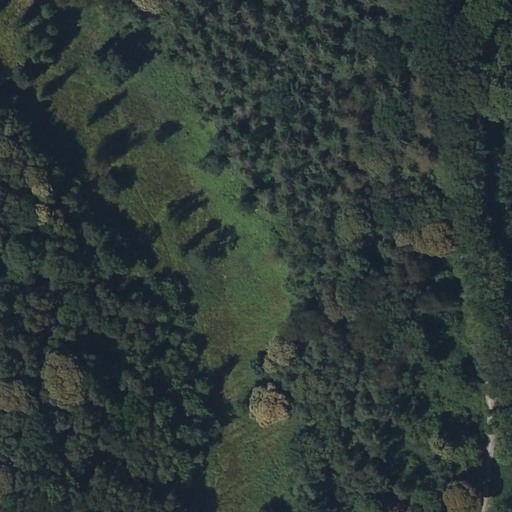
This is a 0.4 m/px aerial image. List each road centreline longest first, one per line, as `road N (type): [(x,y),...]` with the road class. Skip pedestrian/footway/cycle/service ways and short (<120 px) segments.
road 1 (residential): [(511,291),(384,0)]
road 2 (residential): [(478,511),(490,433),(511,382)]
